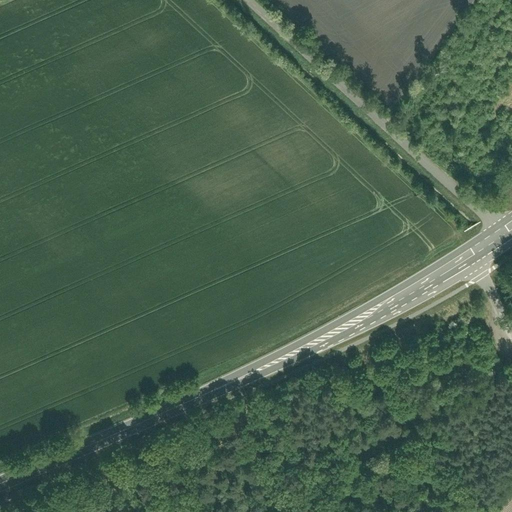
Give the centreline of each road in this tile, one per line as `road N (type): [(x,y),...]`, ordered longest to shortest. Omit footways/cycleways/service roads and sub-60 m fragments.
road 1 (primary): [(0,486),(296,352),(468,258)]
road 2 (unclassified): [(501,235),(247,0)]
